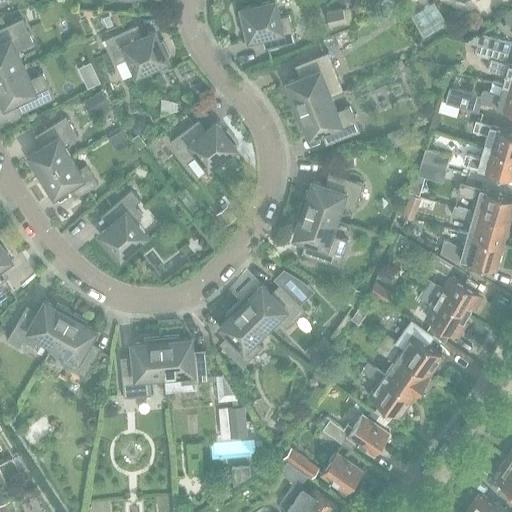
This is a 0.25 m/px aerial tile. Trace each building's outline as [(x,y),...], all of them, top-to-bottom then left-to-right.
[(279,16),(275,0),(269,0),(241,7),(242,10),(238,10),(242,27),(246,26),(249,38),(265,34),(268,47),(295,40),(289,14),(279,16)] [(0,74),(23,64),(17,49),(33,42),(22,17),(0,27),(0,74)] [(160,40),(155,29),(139,36),(134,25),(105,38),(116,63),(129,57),(136,73),(168,58),(167,56),(170,54),(163,39),(160,40)] [(506,73),(503,83),(511,85),(511,63),(505,62),(511,42),(479,32),(466,40),(477,43),(475,53),(491,58),(488,68),(506,73)] [(288,93),(295,110),(331,95),(325,81),(338,76),(328,50),(298,62),(303,74),(287,81),(292,92),(288,93)] [(23,64),(0,74),(0,96),(4,105),(20,98),(25,110),(54,96),(43,72),(30,78),(23,64)] [(511,85),(503,83),(500,95),(482,90),(481,94),(450,85),(445,100),(442,99),(439,110),(456,115),(459,105),(478,110),(481,101),(511,109),(511,85)] [(331,95),(295,110),(301,126),(305,125),(309,136),(325,130),(330,142),(360,130),(350,105),(337,110),(331,95)] [(37,167),(42,174),(71,156),(63,143),(77,134),(66,115),(35,134),(42,145),(29,153),(30,154),(26,156),(34,169),(37,167)] [(224,130),(217,120),(203,131),(195,120),(170,140),(186,161),(198,153),(209,167),(236,146),(234,143),(238,141),(227,127),(224,130)] [(487,133),(484,145),(511,153),(511,130),(476,121),(473,130),(487,133)] [(511,153),(484,145),(480,158),(466,154),(464,163),(511,176),(511,153)] [(450,154),(426,147),(422,162),(446,168),(450,154)] [(71,156),(42,174),(46,180),(42,182),(50,195),(53,193),(54,194),(67,186),(74,197),(98,183),(86,163),(79,168),(71,156)] [(446,168),(422,162),(419,173),(442,180),(446,168)] [(305,189),(299,206),(336,219),(341,204),(355,209),(363,183),(333,172),(329,185),(313,179),(309,190),(305,189)] [(478,195),(473,211),(509,221),(511,208),(511,196),(460,182),(458,190),(478,195)] [(134,204),(140,199),(131,188),(104,212),(112,221),(100,232),(107,241),(104,244),(116,257),(119,254),(121,257),(147,234),(135,220),(143,214),(134,204)] [(414,218),(421,197),(409,192),(402,213),(414,218)] [(336,219),(299,206),(294,223),(297,224),(293,236),(309,241),(305,253),(340,265),(348,239),(331,234),(336,219)] [(471,219),(467,234),(502,243),(509,221),(473,211),(455,206),(452,214),(471,219)] [(0,233),(0,281),(5,278),(0,270),(0,266),(12,258),(5,248),(8,246),(0,233)] [(443,247),(460,257),(496,267),(502,243),(467,234),(463,248),(445,238),(443,247)] [(453,264),(433,253),(427,263),(446,275),(453,264)] [(251,288),(238,301),(265,328),(276,317),(286,328),(306,309),(289,291),(299,281),(291,272),(271,292),(262,282),(254,291),(251,288)] [(428,279),(424,286),(467,312),(470,306),(473,308),(482,293),(451,275),(443,288),(428,279)] [(392,292),(376,282),(370,291),(386,301),(392,292)] [(467,312),(424,286),(419,295),(433,304),(426,317),(457,335),(466,320),(463,319),(467,312)] [(39,336),(53,344),(72,310),(57,302),(55,305),(44,299),(36,314),(25,307),(7,339),(19,346),(23,339),(34,345),(39,336)] [(265,328),(238,301),(225,313),(228,316),(219,324),(231,336),(222,345),(242,366),(261,347),(254,339),(265,328)] [(408,330),(414,321),(398,309),(392,318),(408,330)] [(72,310),(53,344),(66,352),(61,361),(85,374),(99,350),(88,343),(96,329),(86,323),(88,319),(72,310)] [(388,334),(383,340),(428,373),(434,365),(436,366),(442,357),(440,355),(442,352),(414,332),(404,345),(388,334)] [(179,334),(161,335),(165,374),(166,390),(196,388),(195,382),(208,380),(216,380),(218,400),(232,398),(233,407),(238,406),(237,398),(239,397),(224,373),(207,374),(205,352),(193,353),(191,337),(179,338),(179,334)] [(165,374),(161,335),(143,337),(144,341),(132,342),(133,359),(120,360),(124,396),(151,394),(149,376),(165,374)] [(428,373),(383,340),(377,349),(393,361),(385,373),(415,395),(430,374),(428,373)] [(362,369),(379,381),(370,394),(398,414),(400,412),(402,413),(409,403),(407,402),(413,394),(415,395),(385,373),(368,361),(362,369)] [(247,437),(245,406),(238,406),(233,407),(228,407),(230,438),(247,437)] [(374,452),(390,431),(363,412),(354,426),(348,422),(344,428),(330,418),(324,428),(343,441),(348,434),(374,452)] [(348,490),(363,468),(337,450),(322,471),(348,490)] [(299,451),(292,461),(298,465),(297,466),(312,477),(319,466),(299,451)] [(511,461),(505,457),(499,466),(501,468),(495,477),(511,488),(511,461)] [(278,502),(291,511),(332,511),(337,505),(314,488),(313,490),(296,478),(278,502)] [(510,511),(481,491),(468,510),(470,511),(510,511)]
